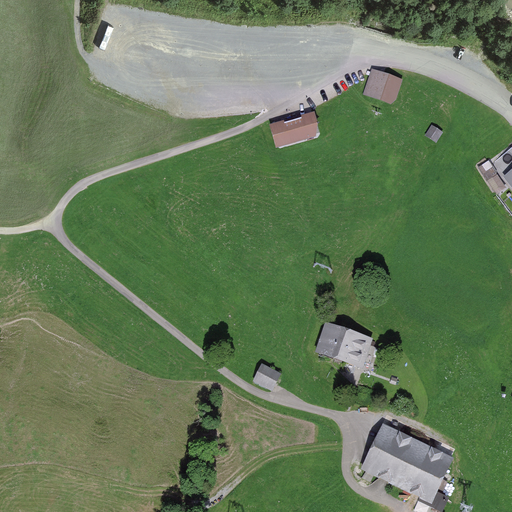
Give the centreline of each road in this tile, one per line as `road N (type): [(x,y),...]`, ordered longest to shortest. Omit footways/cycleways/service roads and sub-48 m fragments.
road 1 (track): [(78,0),(88,61),(310,99)]
road 2 (unclassified): [(511,110),(410,57),(367,60),(310,99)]
